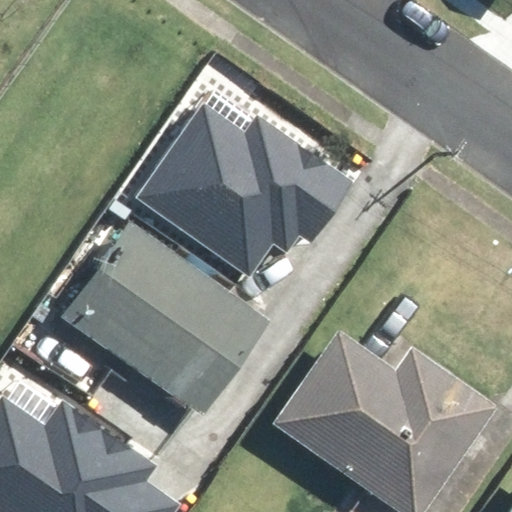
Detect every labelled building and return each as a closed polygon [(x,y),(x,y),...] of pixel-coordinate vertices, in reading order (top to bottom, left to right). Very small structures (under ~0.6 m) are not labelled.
[(206,78),(130,193),(250,272),(272,238),(283,246),(298,225),(307,231),(347,171),(206,78)] [(137,217),(58,314),(192,421),(271,323),(137,217)] [(315,324),(252,417),(394,511),(410,511),(487,400),(398,340),(380,367),(315,324)] [(3,378),(0,382),(0,500),(17,511),(160,511),(176,489),(147,469),(155,457),(60,392),(48,409),(3,378)] [(511,511),(511,494),(499,511),(511,511)]
